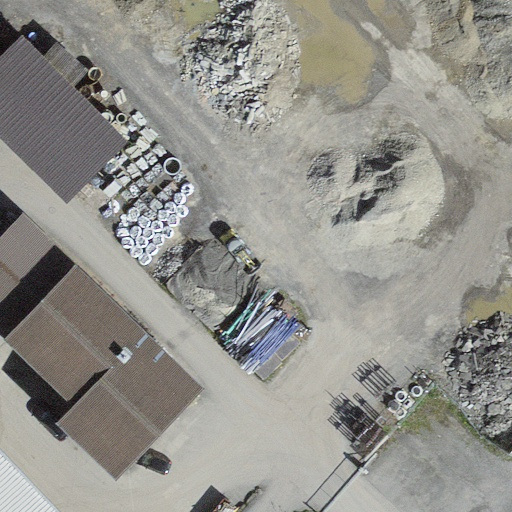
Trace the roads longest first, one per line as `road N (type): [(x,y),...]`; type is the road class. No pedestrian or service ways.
road 1 (track): [(38,197),(368,511)]
road 2 (track): [(111,511),(0,399)]
road 3 (track): [(268,416),(168,511)]
